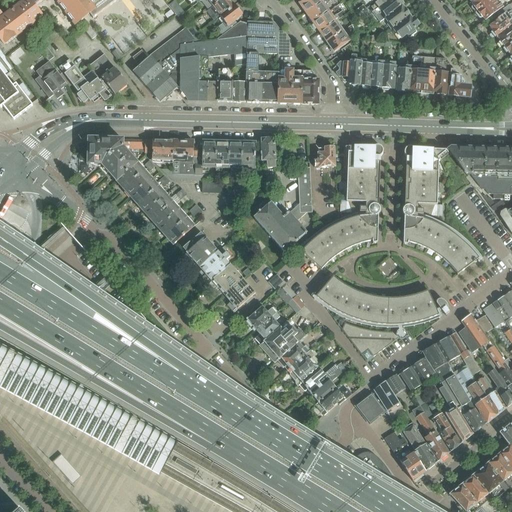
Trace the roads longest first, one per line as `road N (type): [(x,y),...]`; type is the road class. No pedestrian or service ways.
road 1 (motorway): [(0,304),(226,442)]
road 2 (tertiary): [(72,127),(106,120),(330,124)]
road 3 (motorway): [(0,326),(226,442)]
road 4 (motorway): [(388,511),(172,380)]
road 5 (motorway): [(172,380),(100,307),(0,238)]
road 6 (residential): [(208,349),(107,235),(93,232),(62,201)]
road 7 (motorway): [(172,380),(0,275)]
road 8 (residential): [(511,271),(375,382)]
road 9 (residential): [(419,505),(373,439),(347,426),(347,405),(375,382)]
road 10 (residential): [(375,382),(306,299),(308,286),(288,264)]
road 11 (residential): [(264,0),(331,83),(330,124)]
road 12 (motorway): [(226,442),(341,511)]
road 13 (tertiary): [(330,124),(464,128)]
road 14 (residential): [(511,102),(431,0)]
